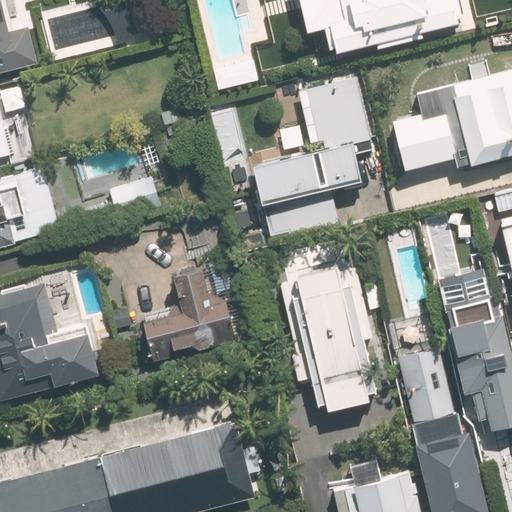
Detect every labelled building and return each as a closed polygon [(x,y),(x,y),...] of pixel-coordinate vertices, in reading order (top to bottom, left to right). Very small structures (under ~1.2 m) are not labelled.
[(0,0),(0,70),(41,61),(31,22),(12,27),(5,0),(0,0)] [(322,0),(335,52),(465,22),(459,0),(322,0)] [(398,116),(409,165),(459,153),(461,161),(511,148),(511,67),(420,89),(425,110),(398,116)] [(361,71),(301,85),(316,145),(256,159),(273,231),(290,227),(292,233),(342,222),(333,182),(366,174),(361,150),(379,146),(361,71)] [(0,155),(14,152),(0,96),(0,155)] [(0,243),(19,239),(18,237),(61,227),(46,164),(3,174),(2,172),(0,172),(0,243)] [(511,183),(496,187),(500,207),(511,204),(511,183)] [(511,258),(511,212),(502,215),(511,258)] [(357,256),(282,274),(314,408),(389,390),(357,256)] [(145,314),(154,355),(243,334),(233,293),(217,297),(208,260),(179,267),(184,292),(172,308),(145,314)] [(0,393),(105,369),(82,272),(0,290),(0,393)] [(480,434),(511,426),(511,328),(499,274),(445,286),(480,434)] [(400,352),(437,511),(494,511),(474,425),(468,427),(463,406),(456,408),(441,343),(400,352)] [(243,420),(0,476),(0,511),(189,511),(261,495),(243,420)] [(427,511),(416,465),(336,483),(343,511),(347,511),(350,511),(427,511)]
